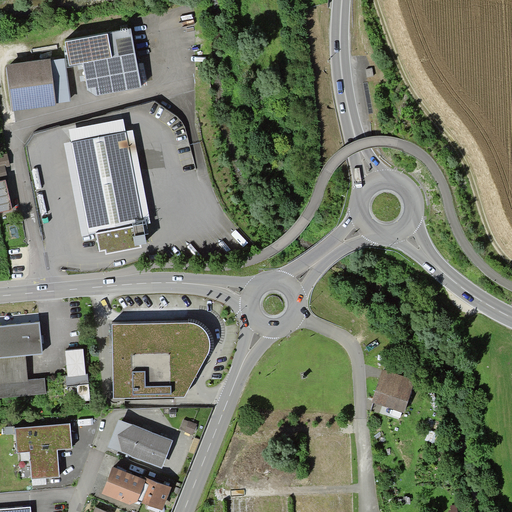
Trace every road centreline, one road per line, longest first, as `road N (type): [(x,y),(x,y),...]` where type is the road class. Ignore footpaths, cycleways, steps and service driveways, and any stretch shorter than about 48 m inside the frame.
road 1 (residential): [(41,292),(15,138),(29,123),(173,85)]
road 2 (track): [(377,0),(410,90),(461,157),(492,242),(511,265)]
road 3 (primary): [(41,292),(160,282),(250,295)]
road 4 (primary): [(264,325),(183,511)]
road 5 (trunk): [(342,0),(342,72),(372,183)]
road 6 (secondary): [(511,316),(442,271),(404,229)]
